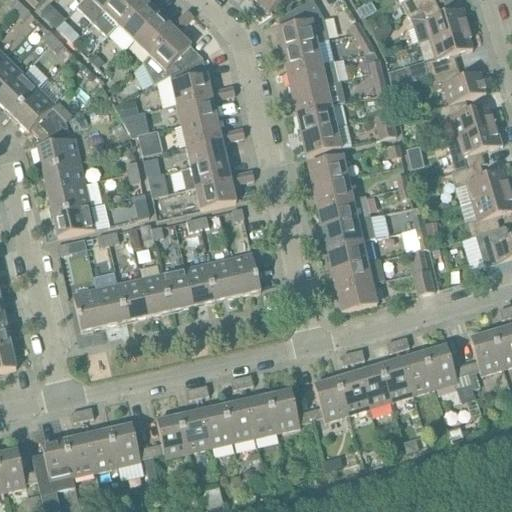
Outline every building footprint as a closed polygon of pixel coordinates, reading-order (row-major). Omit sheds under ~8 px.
[(37,0),(24,0),(35,10),(41,4),(37,0)] [(86,0),(77,10),(92,25),(103,14),(116,0),(86,0)] [(116,0),(103,14),(92,25),(107,40),(108,41),(109,39),(119,29),(118,29),(143,3),(147,6),(152,0),(116,0)] [(284,0),(253,0),(252,1),(268,17),(284,0)] [(408,0),(401,5),(407,17),(435,4),(433,0),(408,0)] [(8,9),(15,16),(23,9),(15,1),(8,9)] [(281,31),(276,32),(281,54),(317,46),(328,43),(323,21),(313,2),(278,22),(281,31)] [(371,2),(359,10),(365,19),(377,12),(371,2)] [(119,29),(109,39),(124,54),(134,44),(159,18),(147,6),(143,3),(118,29),(119,29)] [(435,4),(407,17),(413,29),(418,46),(466,32),(466,31),(470,30),(464,11),(442,18),(435,4)] [(49,6),(40,15),(48,23),(57,14),(49,6)] [(23,23),(30,16),(23,9),(15,16),(23,23)] [(187,13),(179,22),(185,28),(193,20),(187,13)] [(159,18),(134,44),(149,59),(174,33),(177,37),(178,36),(185,28),(179,22),(171,29),(159,18)] [(350,30),(355,40),(363,35),(357,25),(350,30)] [(79,39),(70,31),(63,38),(72,46),(79,39)] [(424,64),(405,70),(409,84),(428,79),(458,70),(454,58),(472,53),(466,32),(418,46),(424,64)] [(48,48),(55,40),(48,33),(41,41),(48,48)] [(154,88),(170,79),(202,61),(190,49),(191,49),(178,36),(177,37),(174,33),(149,59),(143,66),(154,88)] [(374,55),(363,35),(355,40),(365,57),(374,55)] [(55,55),(63,48),(55,40),(48,48),(55,55)] [(286,75),(321,67),(317,46),(281,54),(286,75)] [(97,70),(102,65),(94,57),(89,63),(97,70)] [(0,65),(0,98),(22,76),(5,60),(0,65)] [(212,104),(223,101),(221,93),(210,95),(207,77),(206,78),(202,61),(170,79),(176,108),(211,99),(212,104)] [(321,67),(286,75),(291,96),(326,88),(338,85),(334,64),(321,67)] [(372,78),(381,76),(378,64),(370,66),(372,78)] [(22,76),(0,98),(0,107),(12,119),(38,92),(48,82),(34,68),(24,78),(22,76)] [(443,90),(449,107),(465,103),(485,97),(479,76),(461,81),(458,70),(428,79),(433,93),(443,90)] [(38,92),(12,119),(29,136),(32,133),(39,140),(66,125),(52,112),(55,109),(54,107),(62,99),(48,85),(39,93),(38,92)] [(377,99),(386,97),(383,85),(375,87),(377,99)] [(331,109),(326,88),(291,96),(296,117),(331,109)] [(233,90),(221,93),(223,101),(235,99),(233,90)] [(406,104),(403,94),(396,96),(398,105),(406,104)] [(389,108),(386,97),(377,99),(380,110),(389,108)] [(216,120),(212,104),(211,99),(176,108),(181,128),(216,120)] [(121,120),(133,118),(135,117),(132,103),(123,106),(115,110),(121,120)] [(469,114),(465,103),(449,107),(436,111),(440,126),(451,123),(456,140),(493,129),(487,109),(469,114)] [(296,117),(301,138),(336,130),(331,109),(296,117)] [(128,135),(136,133),(133,118),(121,120),(128,135)] [(375,121),(380,143),(396,140),(391,118),(375,121)] [(216,120),(181,128),(186,150),(220,142),(221,146),(222,146),(233,143),(231,135),(220,137),(216,120)] [(41,150),(37,151),(42,174),(79,165),(74,142),(71,143),(66,125),(39,140),(41,150)] [(445,144),(455,175),(481,168),(484,167),(481,155),(503,148),(497,128),(493,129),(456,140),(445,144)] [(301,138),(306,160),(341,152),(336,130),(301,138)] [(242,132),(231,135),(233,143),(244,141),(242,132)] [(148,137),(138,139),(139,142),(143,161),(158,157),(153,136),(148,137)] [(226,163),(222,146),(221,146),(220,142),(186,150),(190,171),(226,163)] [(392,162),(401,160),(398,149),(389,151),(392,162)] [(347,181),(342,159),(307,167),(312,190),(347,181)] [(157,161),(143,164),(147,181),(161,178),(157,161)] [(226,163),(190,171),(181,173),(185,194),(195,192),(230,184),(231,188),(232,188),(243,186),(241,177),(230,180),(226,163)] [(42,174),(47,196),(84,187),(79,165),(42,174)] [(126,167),(128,178),(138,175),(136,165),(126,167)] [(466,188),(471,205),(508,194),(502,174),(484,179),(481,168),(455,175),(451,176),(455,191),(466,188)] [(252,174),(241,177),(243,186),(254,183),(252,174)] [(138,175),(128,178),(130,188),(141,185),(138,175)] [(152,203),(168,198),(164,177),(161,178),(147,181),(152,203)] [(399,192),(407,190),(405,178),(396,180),(399,192)] [(317,211),(352,202),(347,181),(312,190),(317,211)] [(236,206),(232,188),(231,188),(230,184),(195,192),(200,214),(236,206)] [(47,196),(52,218),(89,210),(84,187),(47,196)] [(410,201),(407,190),(399,192),(401,203),(410,201)] [(475,239),(476,239),(500,231),(496,220),(511,215),(511,207),(508,194),(471,205),(477,222),(466,225),(470,240),(475,239)] [(322,232),(370,221),(365,199),(352,202),(317,211),(322,232)] [(429,200),(420,202),(423,212),(432,210),(429,200)] [(58,241),(95,233),(89,210),(52,218),(58,241)] [(136,213),(138,223),(149,221),(146,210),(136,213)] [(242,212),(231,214),(234,225),(244,222),(242,212)] [(370,221),(322,232),(327,253),(362,244),(389,238),(384,217),(370,221)] [(424,230),(421,219),(413,221),(415,232),(424,230)] [(206,220),(196,222),(199,233),(209,230),(206,220)] [(189,235),(199,233),(196,222),(186,225),(189,235)] [(152,238),(151,232),(150,228),(140,230),(142,240),(152,238)] [(161,230),(151,232),(152,238),(153,243),(163,240),(161,230)] [(415,232),(418,244),(420,253),(422,253),(429,251),(424,230),(415,232)] [(476,239),(475,239),(485,271),(497,268),(511,263),(511,240),(509,241),(505,230),(500,231),(476,239)] [(135,233),(129,234),(132,246),(133,252),(141,250),(137,233),(136,233),(135,233)] [(106,238),(109,248),(119,246),(116,235),(106,238)] [(106,238),(96,240),(99,250),(109,248),(106,238)] [(362,244),(327,253),(331,274),(367,265),(362,244)] [(68,257),(66,247),(56,249),(58,259),(68,257)] [(420,253),(413,255),(418,276),(427,274),(422,253),(420,253)] [(252,257),(229,262),(237,299),(260,294),(252,257)] [(207,267),(215,304),(237,299),(229,262),(207,267)] [(379,263),(367,265),(331,274),(336,295),(372,287),(384,284),(379,263)] [(207,267),(185,272),(193,309),(215,304),(207,267)] [(162,277),(170,314),(193,309),(185,272),(162,277)] [(418,276),(410,278),(415,300),(432,296),(427,274),(418,276)] [(115,275),(93,281),(96,293),(104,330),(126,325),(118,288),(115,275)] [(162,277),(140,282),(148,319),(170,314),(162,277)] [(118,288),(126,325),(148,319),(140,282),(118,288)] [(372,287),(336,295),(341,317),(377,309),(372,287)] [(104,330),(96,293),(72,298),(81,335),(104,330)] [(508,310),(498,313),(501,323),(511,320),(508,310)] [(0,328),(0,351),(11,349),(5,327),(0,328)] [(511,329),(492,336),(503,372),(511,369),(511,329)] [(481,379),(503,372),(492,336),(470,342),(476,364),(465,368),(468,378),(475,376),(479,374),(481,379)] [(396,343),(399,354),(409,351),(406,340),(396,343)] [(389,357),(399,354),(396,343),(386,346),(389,357)] [(0,351),(0,376),(16,372),(11,349),(0,351)] [(446,349),(424,356),(435,393),(456,386),(457,391),(456,392),(461,406),(475,401),(472,393),(468,378),(465,368),(453,371),(446,349)] [(352,355),(354,366),(364,363),(362,353),(352,355)] [(344,368),(354,366),(352,355),(342,358),(344,368)] [(424,356),(402,363),(413,399),(435,393),(424,356)] [(402,363),(380,369),(391,406),(413,399),(402,363)] [(380,369),(358,376),(369,412),(391,406),(380,369)] [(358,376),(336,382),(347,419),(369,412),(358,376)] [(475,376),(468,378),(472,393),(480,391),(475,376)] [(251,378),(241,380),(243,391),(253,388),(251,378)] [(241,380),(231,383),(233,393),(243,391),(241,380)] [(324,426),(347,419),(336,382),(313,389),(320,411),(308,414),(310,424),(322,421),(324,426)] [(196,391),(199,401),(209,399),(206,388),(196,391)] [(196,391),(186,393),(189,403),(199,401),(196,391)] [(291,394),(268,399),(276,436),(299,430),(298,427),(310,424),(308,414),(297,417),(291,394)] [(268,399),(246,404),(254,441),(276,436),(268,399)] [(246,404),(224,409),(232,446),(254,441),(246,404)] [(224,409),(202,414),(210,451),(232,446),(224,409)] [(83,424),(84,424),(93,421),(91,411),(81,413),(83,424)] [(81,413),(71,416),(73,426),(83,424),(81,413)] [(202,414),(179,420),(187,456),(210,451),(202,414)] [(164,462),(187,456),(179,420),(156,425),(161,447),(149,450),(151,460),(163,457),(164,462)] [(132,428),(109,434),(117,471),(140,465),(140,463),(143,462),(149,485),(157,484),(151,460),(149,450),(138,453),(132,428)] [(452,444),(463,440),(459,429),(448,433),(452,444)] [(95,476),(117,471),(109,434),(87,439),(95,476)] [(65,444),(72,481),(73,481),(95,476),(87,439),(65,444)] [(43,457),(32,460),(35,474),(34,474),(37,485),(38,484),(41,499),(54,496),(74,491),(75,491),(73,481),(72,481),(65,444),(41,449),(43,457)] [(0,457),(0,483),(3,496),(26,491),(25,487),(37,485),(34,474),(23,477),(17,453),(0,457)]
